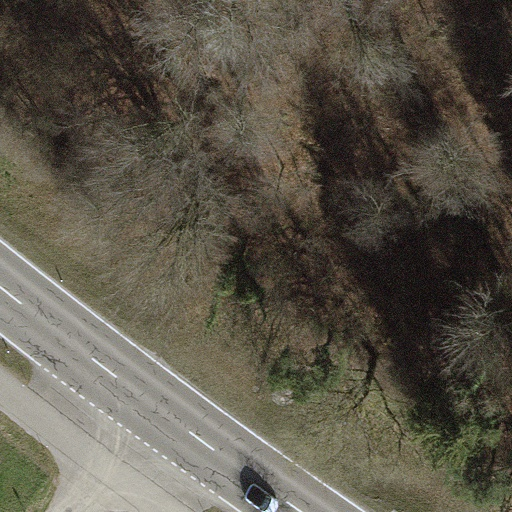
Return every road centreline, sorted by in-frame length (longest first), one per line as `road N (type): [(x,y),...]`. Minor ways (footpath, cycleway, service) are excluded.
road 1 (secondary): [(302,511),(0,288)]
road 2 (track): [(71,511),(166,418)]
